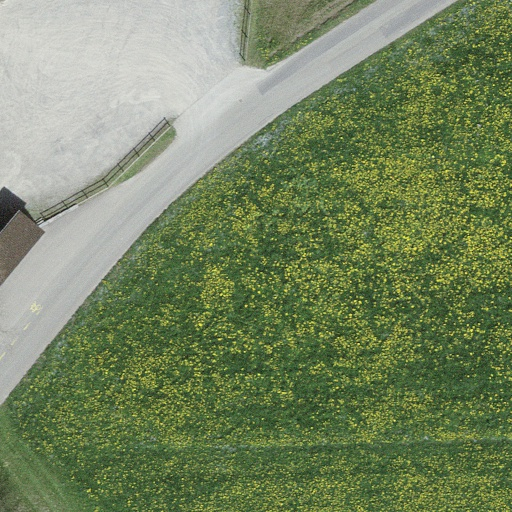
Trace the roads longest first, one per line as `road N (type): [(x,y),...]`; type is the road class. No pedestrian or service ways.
road 1 (unclassified): [(415,0),(225,120),(0,384)]
road 2 (track): [(0,58),(140,79),(225,120)]
